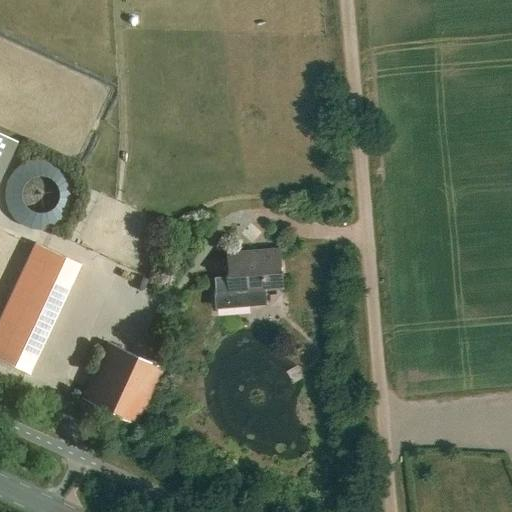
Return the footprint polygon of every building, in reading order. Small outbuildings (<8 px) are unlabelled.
[(0,177),(17,142),(0,133),(0,177)] [(260,240),(259,218),(231,220),(232,242),(260,240)] [(0,318),(0,360),(28,374),(80,264),(35,243),(0,318)] [(281,286),(278,247),(226,251),(228,275),(215,277),(217,305),(264,302),(262,287),(265,287),(281,286)] [(107,340),(80,397),(137,424),(164,367),(107,340)] [(297,372),(284,378),(290,390),(303,383),(297,372)] [(452,452),(481,456),(483,447),(454,444),(452,452)]
